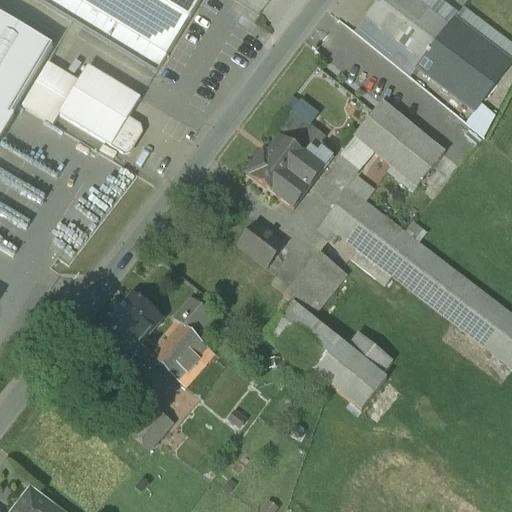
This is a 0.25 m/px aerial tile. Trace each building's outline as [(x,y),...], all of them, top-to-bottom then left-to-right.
[(34,0),(157,75),(202,0),(34,0)] [(380,0),(379,2),(438,47),(451,31),(450,30),(414,2),(415,0),(380,0)] [(438,47),(379,2),(365,21),(423,64),(424,65),(438,47)] [(0,143),(14,120),(12,119),(18,107),(53,50),(0,18),(0,143)] [(438,47),(424,65),(423,64),(417,72),(475,116),(511,67),(454,24),(450,30),(451,31),(438,47)] [(78,85),(48,66),(22,109),(53,128),(59,117),(58,117),(78,85)] [(140,102),(88,69),(78,85),(58,117),(59,117),(122,156),(129,155),(141,136),(139,130),(128,123),(140,102)] [(444,158),(382,106),(355,139),(375,155),(417,190),(444,158)] [(326,141),(292,116),(275,139),(279,142),(280,141),(309,163),(315,156),(326,141)] [(38,171),(22,201),(81,234),(110,181),(71,160),(75,152),(48,137),(31,167),(38,171)] [(375,155),(355,139),(333,167),(353,183),(375,155)] [(309,163),(280,141),(279,142),(267,158),(263,154),(246,177),(293,213),(323,174),(309,163)] [(333,162),(322,154),(318,159),(315,156),(309,163),(323,174),(333,162)] [(374,195),(356,182),(348,193),(366,206),(374,195)] [(366,206),(348,193),(322,227),(333,235),(357,253),(392,280),(511,373),(511,319),(406,238),(366,206)] [(284,250),(255,227),(238,249),(267,272),(284,250)] [(333,235),(322,227),(317,234),(327,242),(333,235)] [(392,280),(357,253),(350,263),(384,290),(392,280)] [(319,257),(283,301),(293,308),(312,323),(347,280),(319,257)] [(133,300),(98,340),(140,377),(153,363),(152,362),(153,361),(138,348),(160,323),(133,300)] [(212,319),(192,302),(173,323),(181,330),(193,340),(212,319)] [(312,323),(293,308),(268,339),(327,388),(361,415),(386,384),(382,380),(347,352),(312,323)] [(193,340),(181,330),(153,361),(152,362),(153,363),(185,391),(214,358),(193,340)] [(393,366),(357,338),(347,352),(382,380),(393,366)] [(152,411),(130,437),(149,454),(156,446),(171,428),(152,411)] [(52,511),(30,495),(16,511),(52,511)]
